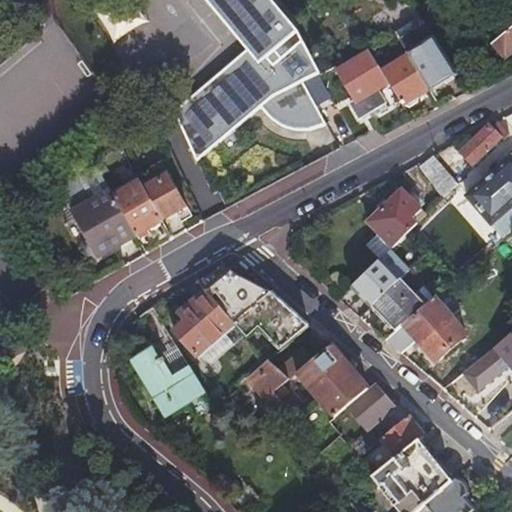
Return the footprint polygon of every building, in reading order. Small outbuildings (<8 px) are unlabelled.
[(136,0),(106,0),(92,8),(114,44),(150,22),(136,0)] [(206,0),(249,51),(247,52),(248,52),(174,113),(175,115),(197,162),(261,109),(263,112),(265,115),(268,117),(270,120),(273,122),(276,124),(279,126),(282,128),(285,129),(288,130),(292,131),(295,132),(299,132),(302,133),(306,133),(309,132),(313,132),(316,131),(319,130),(323,129),(326,128),(327,127),(318,110),(302,83),(315,76),(320,74),(297,35),(268,0),(206,0)] [(511,27),(492,43),(504,59),(511,53),(511,27)] [(411,55),(408,57),(429,89),(456,73),(455,71),(435,40),(411,55)] [(382,73),(368,51),(336,70),(355,101),(350,105),(359,118),(375,108),(385,103),(377,91),(389,83),(382,73)] [(408,57),(382,73),(389,83),(403,106),(410,108),(418,103),(419,98),(418,96),(429,89),(408,57)] [(330,103),(315,76),(302,83),(318,110),(330,103)] [(385,103),(375,108),(378,113),(388,108),(385,103)] [(507,130),(498,122),(492,128),(490,126),(484,128),(459,152),(472,165),(507,130)] [(457,184),(438,157),(436,155),(425,164),(446,194),(457,184)] [(511,229),(511,157),(466,197),(502,238),(511,229)] [(158,181),(144,189),(162,221),(186,207),(163,164),(152,170),(154,175),(158,181)] [(98,167),(58,189),(96,258),(136,236),(114,197),(98,167)] [(154,175),(141,182),(144,189),(158,181),(154,175)] [(114,197),(136,236),(162,221),(144,189),(141,182),(114,197)] [(389,248),(389,249),(409,230),(410,229),(425,215),(407,197),(406,198),(398,190),(364,223),(375,235),(389,248)] [(389,248),(375,235),(363,246),(377,260),(389,248)] [(351,287),(371,307),(401,278),(408,271),(388,251),(351,287)] [(205,292),(233,324),(253,307),(228,278),(220,284),(217,281),(205,292)] [(395,332),(403,325),(426,305),(401,278),(371,307),(368,310),(395,332)] [(233,324),(205,292),(180,315),(186,322),(175,333),(196,357),(233,324)] [(310,326),(271,292),(253,307),(233,324),(235,327),(246,339),(258,329),(281,351),(310,326)] [(403,325),(422,345),(453,319),(434,298),(426,305),(403,325)] [(453,319),(422,345),(437,361),(467,335),(453,319)] [(233,324),(196,357),(201,361),(203,358),(210,366),(234,345),(227,335),(235,327),(233,324)] [(487,341),(494,349),(507,339),(499,331),(487,341)] [(490,352),(506,371),(511,366),(511,334),(507,339),(494,349),(490,352)] [(370,389),(332,345),(331,345),(313,359),(296,374),(334,419),(348,408),(370,389)] [(302,348),(277,370),(288,380),(296,374),(313,359),(302,348)] [(138,375),(162,415),(202,392),(188,368),(171,377),(161,361),(164,360),(163,357),(158,360),(151,349),(128,363),(136,377),(138,375)] [(457,365),(464,373),(480,360),(473,352),(457,365)] [(262,357),(266,362),(268,360),(270,358),(266,353),(262,357)] [(270,409),(280,401),(278,399),(273,392),(282,385),(288,380),(277,370),(269,362),(245,381),(270,409)] [(273,392),(278,399),(287,392),(282,385),(273,392)] [(367,432),(384,418),(394,409),(374,386),(370,389),(348,408),(367,432)] [(381,439),(397,459),(415,444),(419,441),(423,438),(431,431),(412,415),(407,418),(385,436),(381,439)] [(350,446),(359,458),(381,439),(385,436),(379,429),(387,421),(384,418),(367,432),(350,446)] [(453,483),(419,441),(415,444),(397,459),(375,477),(373,479),(380,488),(383,485),(404,511),(416,511),(426,505),(426,506),(458,480),(457,479),(453,483)] [(458,480),(426,506),(431,511),(473,511),(475,511),(465,498),(469,494),(458,480)]
